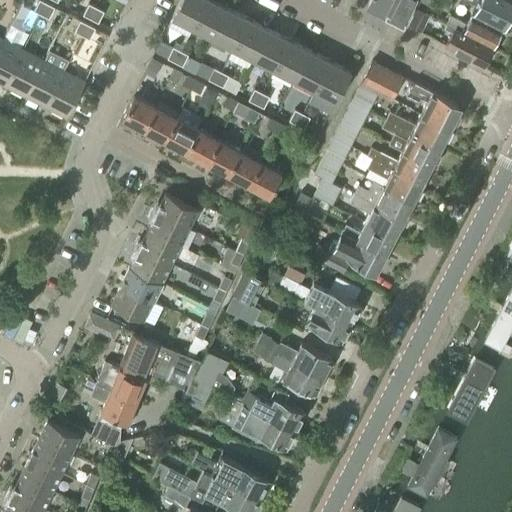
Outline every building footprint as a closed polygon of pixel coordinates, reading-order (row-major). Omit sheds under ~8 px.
[(40,14),(46,3),(41,0),(38,0),(33,10),(40,14)] [(191,26),(204,0),(178,0),(171,15),(191,26)] [(212,36),(227,7),(212,0),(204,0),(191,26),(212,36)] [(384,12),(389,0),(367,0),(366,3),(384,12)] [(389,0),(384,12),(401,22),(412,0),(389,0)] [(500,28),(509,10),(490,0),(467,0),(475,4),(470,13),(500,28)] [(511,0),(490,0),(509,10),(511,3),(511,0)] [(54,7),(46,3),(40,14),(48,18),(54,7)] [(90,18),(96,7),(88,3),(82,14),(90,18)] [(103,11),(96,7),(90,18),(97,22),(103,11)] [(232,47),(247,18),(227,7),(212,36),(232,47)] [(409,25),(420,31),(428,14),(417,9),(409,25)] [(490,46),(500,28),(470,13),(466,21),(450,13),(445,23),(490,46)] [(252,57),(267,28),(247,18),(232,47),(252,57)] [(81,35),(87,24),(79,20),(73,31),(81,35)] [(482,63),(490,46),(445,23),(443,27),(451,31),(445,44),(482,63)] [(95,28),(87,24),(81,35),(89,39),(95,28)] [(273,68),(288,39),(267,28),(252,57),(273,68)] [(0,82),(4,85),(22,49),(2,38),(0,41),(0,82)] [(293,78),(308,49),(288,39),(273,68),(293,78)] [(174,61),(180,50),(172,46),(166,57),(174,61)] [(25,95),(43,60),(22,49),(4,85),(25,95)] [(314,89),(329,60),(308,49),(293,78),(314,89)] [(187,54),(180,50),(174,61),(181,65),(187,54)] [(151,57),(147,66),(156,70),(160,62),(151,57)] [(45,106),(64,70),(43,60),(25,95),(45,106)] [(350,70),(329,60),(314,89),(335,100),(350,70)] [(378,93),(388,99),(399,76),(370,61),(358,83),(378,93)] [(214,82),(220,71),(212,67),(207,78),(214,82)] [(177,80),(181,72),(173,68),(169,76),(177,80)] [(84,81),(64,70),(45,106),(66,116),(84,81)] [(228,75),(220,71),(214,82),(222,86),(228,75)] [(189,88),(194,79),(185,74),(180,83),(189,88)] [(203,83),(194,79),(189,88),(199,92),(203,83)] [(425,100),(417,114),(447,129),(449,125),(451,126),(455,125),(458,119),(457,115),(455,114),(457,110),(455,105),(410,82),(404,94),(416,100),(418,96),(425,100)] [(209,105),(218,89),(208,83),(198,100),(209,105)] [(358,83),(349,99),(367,108),(375,93),(358,83)] [(255,103),(261,92),(253,88),(247,99),(255,103)] [(269,96),(261,92),(255,103),(263,107),(269,96)] [(141,128),(154,105),(133,94),(120,117),(141,128)] [(223,105),(233,110),(238,101),(228,96),(223,105)] [(357,127),(367,108),(349,99),(340,118),(357,127)] [(243,115),(247,106),(238,101),(233,110),(243,115)] [(163,140),(175,117),(154,105),(141,128),(163,140)] [(258,112),(247,106),(243,115),(253,121),(258,112)] [(295,124),(301,112),(294,109),(288,120),(295,124)] [(439,145),(447,129),(417,114),(413,123),(387,110),(384,117),(439,145)] [(309,116),(301,112),(295,124),(303,128),(309,116)] [(184,151),(196,128),(175,117),(163,140),(184,151)] [(439,145),(384,117),(380,126),(392,132),(387,143),(399,149),(399,148),(429,164),(432,165),(435,163),(438,157),(437,154),(435,153),(439,145)] [(274,131),(279,122),(270,118),(265,127),(274,131)] [(348,146),(357,127),(340,118),(330,137),(348,146)] [(287,127),(279,122),(274,131),(282,136),(287,127)] [(205,162),(217,139),(196,128),(184,151),(205,162)] [(338,163),(348,146),(330,137),(321,154),(338,163)] [(226,174),(239,150),(217,139),(205,162),(226,174)] [(420,182),(429,164),(399,148),(399,149),(394,158),(369,145),(365,153),(370,156),(369,157),(420,182)] [(247,185),(260,162),(239,150),(226,174),(247,185)] [(329,181),(338,163),(321,154),(312,172),(320,177),(329,181)] [(420,182),(369,157),(364,167),(384,177),(381,185),(410,200),(420,182)] [(280,173),(260,162),(247,185),(268,196),(280,173)] [(339,186),(329,181),(320,177),(311,194),(331,203),(339,186)] [(401,218),(410,200),(381,185),(370,180),(365,189),(356,185),(352,193),(401,218)] [(165,192),(156,211),(188,226),(197,207),(165,192)] [(292,206),(304,211),(311,198),(299,192),(292,206)] [(392,237),(401,218),(352,193),(347,202),(367,212),(362,221),(392,237)] [(179,245),(188,226),(156,211),(147,229),(179,245)] [(383,254),(392,237),(362,221),(357,231),(344,223),(338,232),(339,232),(383,254)] [(170,263),(179,245),(147,229),(138,247),(170,263)] [(373,273),(383,254),(339,232),(334,242),(330,240),(327,248),(317,243),(311,254),(340,270),(347,258),(373,273)] [(241,238),(235,250),(243,253),(249,242),(241,238)] [(161,281),(170,263),(138,247),(129,265),(161,281)] [(238,265),(243,253),(235,250),(230,261),(238,265)] [(152,300),(161,281),(129,265),(120,284),(152,300)] [(265,278),(244,267),(232,292),(252,302),(265,278)] [(277,284),(314,303),(349,321),(352,316),(355,318),(361,307),(357,306),(358,304),(352,301),(359,288),(335,275),(328,288),(311,279),(307,287),(282,274),(277,284)] [(224,275),(218,286),(226,290),(231,278),(224,275)] [(143,318),(152,300),(120,284),(110,302),(143,318)] [(511,285),(482,340),(500,350),(511,327),(511,285)] [(220,302),(226,290),(218,286),(212,298),(220,302)] [(245,299),(233,293),(226,308),(238,313),(245,299)] [(349,321),(314,303),(304,321),(340,339),(341,338),(344,339),(349,329),(346,327),(349,321)] [(206,311),(200,323),(208,327),(214,315),(206,311)] [(91,328),(113,331),(115,318),(93,314),(91,328)] [(202,339),(208,327),(200,323),(195,335),(202,339)] [(175,350),(131,332),(118,365),(117,366),(144,376),(151,379),(155,370),(165,375),(175,350)] [(269,336),(264,346),(321,375),(325,369),(327,370),(332,361),(329,360),(331,358),(300,342),(296,350),(269,336)] [(321,375),(264,346),(260,355),(283,367),(274,384),(278,386),(297,396),(302,387),(312,393),(314,390),(316,391),(321,383),(318,381),(321,375)] [(197,359),(175,350),(165,375),(187,383),(197,359)] [(224,359),(208,350),(194,377),(211,386),(224,359)] [(118,365),(103,359),(94,382),(95,383),(135,399),(144,376),(117,366),(118,365)] [(471,367),(450,405),(464,414),(486,376),(471,367)] [(188,384),(181,398),(199,408),(209,386),(191,376),(188,384)] [(125,422),(135,399),(95,383),(94,382),(89,394),(103,400),(99,411),(122,420),(125,422)] [(297,396),(278,386),(270,401),(249,390),(242,402),(294,429),(303,411),(287,403),(292,394),(297,396)] [(231,425),(242,402),(229,396),(218,418),(231,425)] [(294,429),(242,402),(231,425),(252,436),(254,431),(285,447),(294,429)] [(122,420),(99,411),(90,433),(109,442),(116,445),(118,439),(119,427),(122,420)] [(47,418),(38,437),(70,453),(79,434),(47,418)] [(438,428),(406,487),(425,497),(456,438),(438,428)] [(70,453),(38,437),(29,456),(61,471),(70,453)] [(112,454),(113,455),(122,460),(132,437),(119,439),(118,439),(116,445),(112,454)] [(116,445),(109,442),(104,453),(111,457),(113,455),(112,454),(116,445)] [(201,467),(201,468),(230,482),(258,497),(267,479),(222,457),(218,455),(215,460),(194,450),(189,461),(201,467)] [(61,471),(29,456),(20,474),(52,490),(61,471)] [(195,480),(159,462),(152,475),(167,484),(188,494),(200,500),(205,491),(219,498),(219,499),(244,511),(250,511),(258,497),(230,482),(201,468),(195,480)] [(90,472),(86,484),(93,487),(98,475),(90,472)] [(43,508),(52,490),(20,474),(10,492),(43,508)] [(89,499),(93,487),(86,484),(81,496),(89,499)] [(188,494),(167,484),(161,495),(182,506),(188,494)] [(40,511),(43,508),(10,492),(1,510),(4,511),(40,511)] [(400,497),(392,511),(417,511),(419,507),(400,497)]
